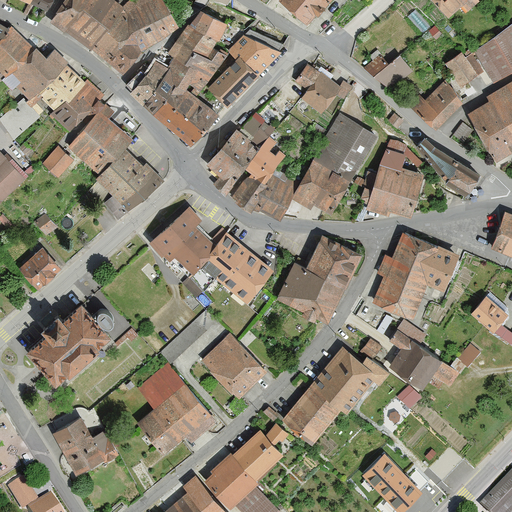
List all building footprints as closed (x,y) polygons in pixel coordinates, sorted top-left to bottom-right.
[(49,0),(31,0),(31,1),(45,9),(49,0)] [(64,31),(66,28),(88,0),(64,0),(51,20),(64,31)] [(88,0),(66,28),(91,47),(122,6),(114,0),(88,0)] [(138,45),(141,52),(176,22),(163,0),(129,0),(122,6),(134,33),(138,45)] [(280,0),(307,22),(316,11),(319,13),(329,0),(280,0)] [(434,0),(449,16),(466,0),(434,0)] [(91,47),(108,60),(134,33),(122,6),(91,47)] [(211,61),(218,50),(213,47),(217,38),(219,38),(227,23),(201,10),(177,42),(211,61)] [(511,23),(476,50),(494,80),(511,70),(511,23)] [(0,39),(9,29),(0,24),(0,39)] [(0,70),(5,75),(35,48),(12,26),(9,29),(0,39),(0,70)] [(237,58),(256,76),(280,52),(282,43),(251,29),(245,35),(243,35),(228,50),(237,58)] [(119,71),(141,52),(138,45),(134,33),(108,60),(119,71)] [(198,69),(189,84),(199,91),(226,55),(218,50),(211,61),(177,42),(169,51),(175,56),(198,69)] [(29,98),(68,63),(56,48),(47,57),(36,46),(35,48),(5,75),(2,78),(12,89),(16,84),(29,98)] [(451,79),(457,88),(483,70),(472,53),(465,57),(462,51),(446,63),(456,77),(451,79)] [(387,62),(373,75),(390,89),(413,69),(398,53),(387,62)] [(373,75),(387,62),(380,54),(365,68),(373,75)] [(155,61),(147,73),(143,78),(155,90),(145,104),(156,113),(180,83),(187,88),(189,84),(198,69),(175,56),(169,67),(155,61)] [(228,105),(256,76),(237,58),(208,86),(228,105)] [(68,63),(29,98),(27,100),(33,106),(42,96),(54,109),(86,81),(68,63)] [(339,86),(307,63),(296,80),(308,88),(301,98),(321,112),(335,92),(343,98),(352,86),(343,80),(339,86)] [(145,104),(155,90),(143,78),(147,73),(141,68),(127,83),(134,89),(132,92),(145,104)] [(89,111),(99,99),(104,94),(88,78),(86,81),(54,109),(51,112),(76,136),(93,115),(89,111)] [(411,104),(438,125),(462,101),(446,79),(425,100),(420,94),(411,104)] [(511,109),(511,80),(499,88),(511,109)] [(156,113),(191,145),(219,114),(187,88),(180,83),(156,113)] [(497,159),(511,150),(511,109),(499,88),(488,95),(490,100),(469,112),(497,159)] [(33,106),(27,100),(25,97),(0,117),(0,120),(15,137),(41,115),(33,106)] [(104,103),(99,99),(89,111),(93,115),(104,103)] [(100,173),(124,146),(132,138),(108,117),(115,111),(105,102),(104,103),(93,115),(76,136),(68,145),(100,173)] [(359,165),(377,133),(340,112),(301,181),(292,197),(311,207),(314,203),(331,212),(358,164),(359,165)] [(388,119),(397,127),(404,119),(395,112),(388,119)] [(264,120),(256,113),(243,128),(251,135),(264,120)] [(473,130),(463,122),(454,134),(464,141),(473,130)] [(244,167),(268,136),(263,131),(253,143),(237,128),(207,164),(220,176),(214,182),(226,192),(232,185),(231,184),(244,167)] [(262,186),(271,173),(286,155),(279,150),(275,155),(270,151),(276,143),(268,136),(244,167),(248,171),(245,177),(262,186)] [(425,137),(417,144),(447,182),(467,193),(478,174),(436,146),(425,137)] [(390,209),(411,215),(424,172),(401,166),(405,152),(418,166),(422,161),(406,144),(390,139),(381,161),(367,208),(389,214),(390,209)] [(58,176),(74,159),(58,145),(43,162),(58,176)] [(104,202),(118,217),(163,180),(145,162),(143,164),(124,146),(100,173),(96,177),(113,194),(104,202)] [(0,201),(24,179),(3,157),(0,160),(0,201)] [(281,218),(292,197),(301,181),(283,172),(280,178),(271,173),(262,186),(245,177),(232,196),(281,218)] [(165,254),(195,225),(201,219),(190,205),(150,241),(165,254)] [(492,245),(511,253),(511,212),(506,211),(492,245)] [(47,235),(57,227),(46,213),(36,220),(47,235)] [(233,223),(216,245),(191,278),(203,289),(214,274),(246,301),(273,268),(241,243),(248,236),(233,223)] [(195,225),(165,254),(191,278),(216,245),(195,225)] [(373,302),(413,318),(426,284),(442,291),(458,254),(403,231),(392,257),(385,254),(378,272),(384,274),(373,302)] [(322,235),(306,266),(346,283),(360,253),(322,235)] [(19,267),(38,288),(61,267),(42,246),(19,267)] [(277,297),(329,320),(346,283),(306,266),(294,262),(277,297)] [(486,294),(471,312),(493,331),(495,329),(501,322),(508,313),(486,294)] [(46,333),(27,351),(56,383),(68,372),(70,374),(99,347),(98,345),(110,334),(81,302),(63,319),(58,313),(42,328),(46,333)] [(207,308),(161,352),(171,362),(217,319),(207,308)] [(392,317),(386,314),(378,330),(384,333),(392,317)] [(405,319),(398,329),(419,344),(426,334),(405,319)] [(511,331),(501,322),(495,329),(511,343),(511,341),(511,331)] [(389,365),(421,388),(427,379),(439,387),(444,380),(450,385),(459,372),(419,344),(398,329),(390,340),(401,348),(389,365)] [(202,358),(239,396),(267,369),(229,331),(202,358)] [(361,350),(367,355),(371,358),(381,346),(371,338),(361,350)] [(471,343),(457,358),(466,367),(480,352),(471,343)] [(312,383),(341,407),(347,411),(374,378),(379,382),(388,372),(371,358),(367,355),(363,360),(344,344),(312,383)] [(138,422),(164,452),(185,433),(191,440),(217,418),(168,362),(139,388),(156,407),(138,422)] [(283,418),(312,442),(341,407),(312,383),(283,418)] [(409,384),(398,396),(410,408),(421,396),(409,384)] [(272,415),(277,411),(271,404),(266,408),(272,415)] [(54,431),(76,471),(103,457),(105,460),(118,452),(105,429),(92,436),(82,416),(54,431)] [(233,453),(257,478),(283,453),(274,443),(280,438),(282,439),(288,434),(276,422),(265,433),(260,428),(233,453)] [(442,480),(464,459),(450,445),(429,467),(442,480)] [(235,502),(244,511),(282,511),(256,484),(259,481),(257,478),(233,453),(230,451),(211,469),(213,471),(204,479),(231,507),(235,502)] [(384,453),(363,474),(386,498),(399,511),(400,511),(401,511),(422,491),(420,489),(406,474),(384,453)] [(413,467),(406,474),(420,489),(427,482),(413,467)] [(511,511),(511,470),(480,503),(489,511),(511,511)] [(162,511),(228,511),(195,474),(183,484),(188,489),(162,511)] [(25,476),(9,486),(22,507),(38,497),(25,476)] [(63,511),(51,493),(28,507),(31,511),(63,511)] [(397,511),(399,511),(386,498),(376,507),(380,511),(397,511)]
